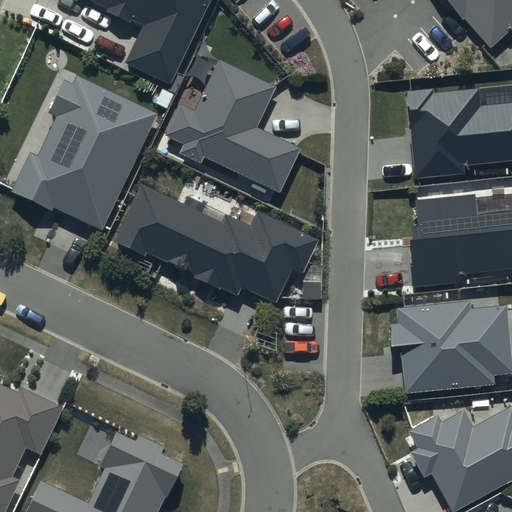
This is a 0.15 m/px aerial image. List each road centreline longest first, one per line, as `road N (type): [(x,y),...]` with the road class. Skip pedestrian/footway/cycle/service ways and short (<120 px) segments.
road 1 (residential): [(269,459),(326,440),(343,392),(350,114),(346,58),(319,0)]
road 2 (residential): [(269,459),(241,405),(218,386),(0,278)]
